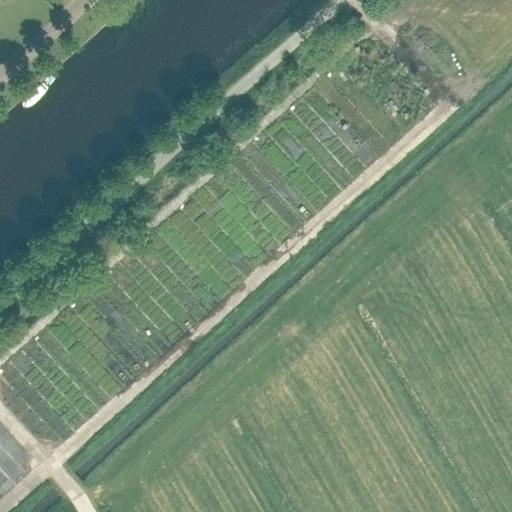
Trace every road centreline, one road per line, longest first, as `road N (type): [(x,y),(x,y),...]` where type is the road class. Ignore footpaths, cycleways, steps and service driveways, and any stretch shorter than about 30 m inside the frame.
road 1 (track): [(0,301),(340,0)]
road 2 (unknown): [(0,412),(85,511)]
